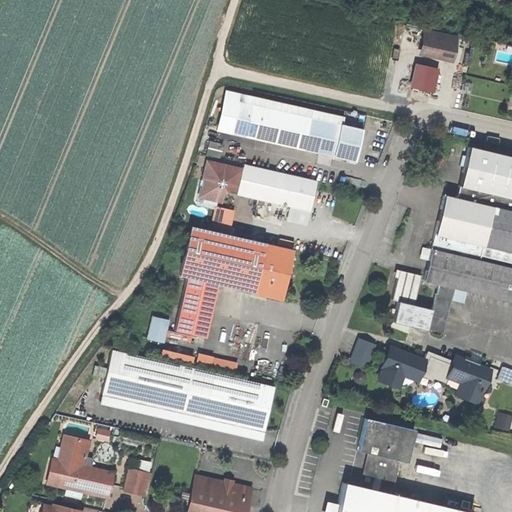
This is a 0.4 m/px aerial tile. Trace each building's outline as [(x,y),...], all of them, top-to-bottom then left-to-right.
[(456,37),(421,30),(416,55),(451,62),(456,37)] [(437,70),(413,64),(408,88),(432,93),(437,70)] [(225,131),(349,160),(357,126),(340,122),(342,115),(248,93),(246,102),(233,99),(225,131)] [(219,154),(221,141),(207,138),(204,152),(219,154)] [(511,211),(511,158),(466,147),(454,198),(511,211)] [(306,206),(313,180),(240,163),(233,189),(306,206)] [(421,280),(511,300),(511,211),(454,198),(440,195),(421,280)] [(232,210),(213,206),(207,231),(187,226),(175,276),(184,278),(172,330),(202,337),(214,285),(279,300),(290,250),(227,235),(232,210)] [(395,300),(390,321),(442,333),(452,288),(437,284),(431,309),(412,305),(419,275),(397,270),(390,299),(395,300)] [(149,316),(144,338),(162,342),(167,320),(149,316)] [(293,333),(257,325),(246,374),(282,382),(293,333)] [(371,345),(357,339),(348,360),(363,366),(371,345)] [(421,359),(388,346),(376,379),(391,385),(396,373),(413,379),(421,359)] [(92,399),(256,438),(268,388),(104,349),(92,399)] [(240,355),(216,350),(212,368),(236,373),(240,355)] [(429,379),(437,358),(424,353),(416,374),(429,379)] [(475,402),(488,370),(454,357),(446,378),(460,383),(455,394),(475,402)] [(451,363),(437,358),(429,379),(443,384),(451,363)] [(492,424),(506,428),(510,413),(496,409),(492,424)] [(412,430),(363,418),(355,451),(365,453),(360,475),(392,482),(397,460),(404,462),(412,430)] [(95,426),(94,437),(107,438),(107,427),(95,426)] [(55,458),(49,457),(43,485),(106,499),(112,472),(82,465),(88,440),(60,434),(55,458)] [(125,464),(120,488),(144,493),(149,469),(125,464)] [(179,511),(240,511),(247,486),(190,472),(179,511)] [(458,511),(346,485),(339,511),(458,511)] [(80,511),(81,511),(49,503),(49,504),(40,502),(38,511),(80,511)]
